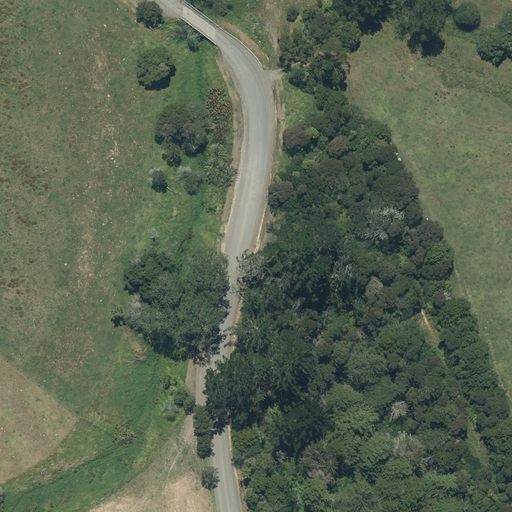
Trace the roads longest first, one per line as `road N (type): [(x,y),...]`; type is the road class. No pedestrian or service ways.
road 1 (tertiary): [(230,511),(213,384),(260,126),(254,87),(215,35),(167,0)]
road 2 (track): [(254,87),(349,141),(381,191),(507,511)]
